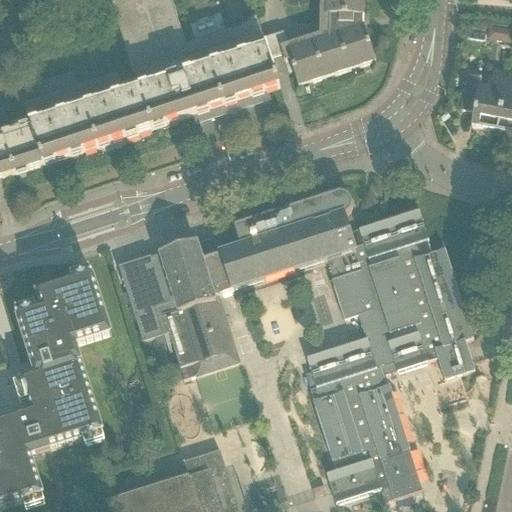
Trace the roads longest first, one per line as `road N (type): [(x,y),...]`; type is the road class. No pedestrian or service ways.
road 1 (tertiary): [(0,254),(389,127)]
road 2 (residential): [(511,197),(465,182),(389,127)]
road 3 (tertiary): [(389,127),(420,91),(438,0)]
